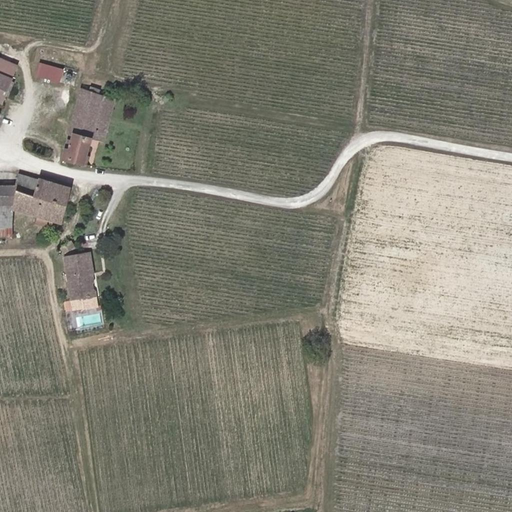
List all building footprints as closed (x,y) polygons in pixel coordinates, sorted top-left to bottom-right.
[(0,107),(15,72),(0,65),(0,107)] [(36,83),(53,88),(70,93),(73,81),(40,71),(36,83)] [(98,100),(98,96),(91,94),(91,98),(81,96),(69,139),(75,141),(73,146),(67,144),(64,156),(86,163),(93,138),(96,128),(110,131),(116,104),(98,100)] [(108,141),(110,131),(96,128),(93,138),(108,141)] [(11,214),(36,222),(34,228),(50,233),(51,227),(59,231),(69,192),(39,184),(39,185),(17,180),(14,194),(11,209),(10,214),(11,214)] [(11,209),(14,194),(9,193),(0,192),(0,233),(9,233),(11,214),(10,214),(11,209)] [(0,233),(0,244),(9,244),(9,233),(0,233)] [(87,262),(79,263),(80,268),(76,269),(64,270),(70,308),(90,304),(88,291),(86,282),(88,281),(90,281),(87,262)]
